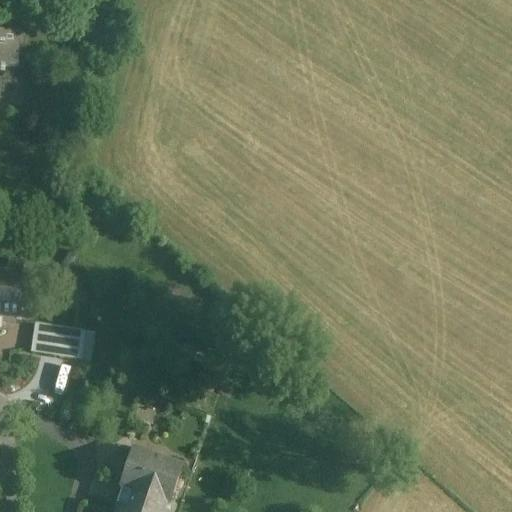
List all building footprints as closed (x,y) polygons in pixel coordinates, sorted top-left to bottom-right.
[(19,34),(0,33),(0,75),(1,75),(2,68),(18,68),(19,34)] [(23,263),(9,262),(8,272),(22,273),(23,263)] [(8,272),(0,271),(0,301),(2,302),(2,316),(4,316),(4,323),(17,324),(17,317),(20,317),(22,273),(8,272)] [(77,331),(36,324),(32,352),(73,359),(77,331)] [(183,469),(135,452),(121,491),(157,503),(169,508),(169,506),(183,469)] [(141,511),(146,499),(123,492),(119,505),(137,511),(141,511)] [(141,511),(137,511),(119,505),(116,511),(153,511),(157,503),(146,499),(141,511)] [(169,508),(157,503),(153,511),(174,511),(176,508),(169,506),(169,508)]
